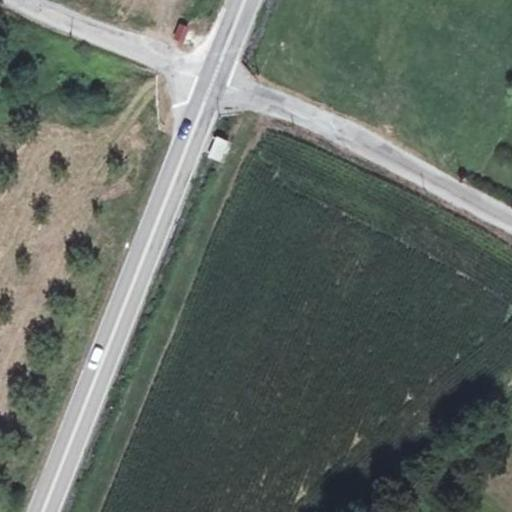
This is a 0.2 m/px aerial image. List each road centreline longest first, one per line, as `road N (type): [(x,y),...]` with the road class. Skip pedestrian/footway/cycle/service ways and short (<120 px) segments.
road 1 (secondary): [(42,511),(213,82)]
road 2 (unclassified): [(511,218),(342,133),(213,82)]
road 3 (unclassified): [(213,82),(34,0)]
